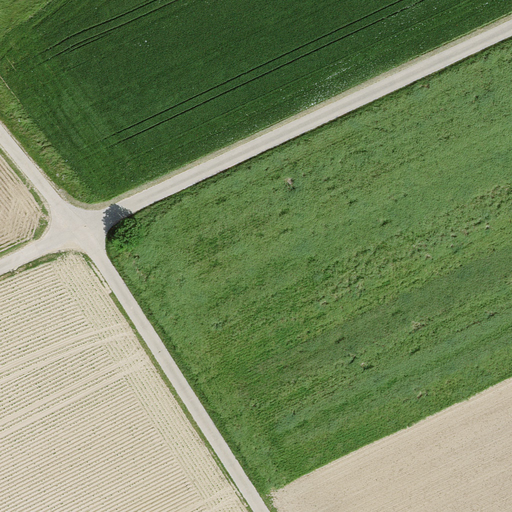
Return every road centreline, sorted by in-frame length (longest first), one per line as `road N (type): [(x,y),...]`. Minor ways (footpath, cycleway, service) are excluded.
road 1 (track): [(0,263),(511,25)]
road 2 (track): [(0,130),(78,226),(260,511)]
